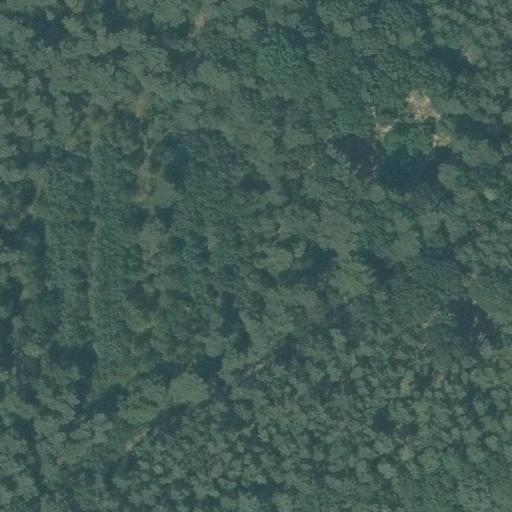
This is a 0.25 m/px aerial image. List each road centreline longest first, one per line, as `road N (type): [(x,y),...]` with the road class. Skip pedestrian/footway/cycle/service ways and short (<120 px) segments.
road 1 (track): [(511,201),(27,511)]
road 2 (track): [(511,467),(299,511)]
